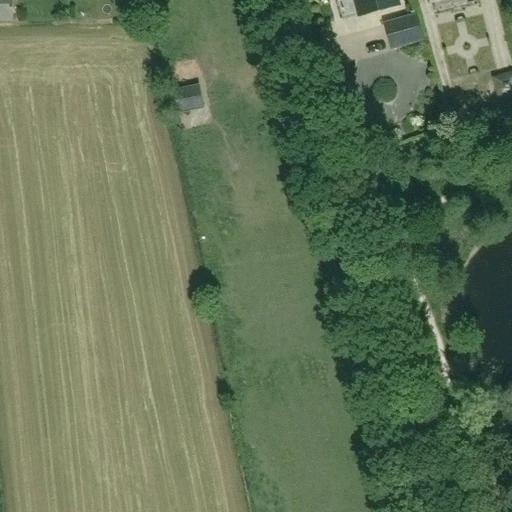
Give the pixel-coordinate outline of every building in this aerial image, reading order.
[(0,0),(0,21),(13,22),(12,0),(0,0)] [(354,0),(359,16),(398,5),(396,0),(354,0)] [(415,17),(385,25),(392,49),(421,41),(415,17)] [(511,72),(491,78),(498,103),(511,99),(511,72)] [(198,87),(173,93),(177,113),(202,108),(198,87)]
